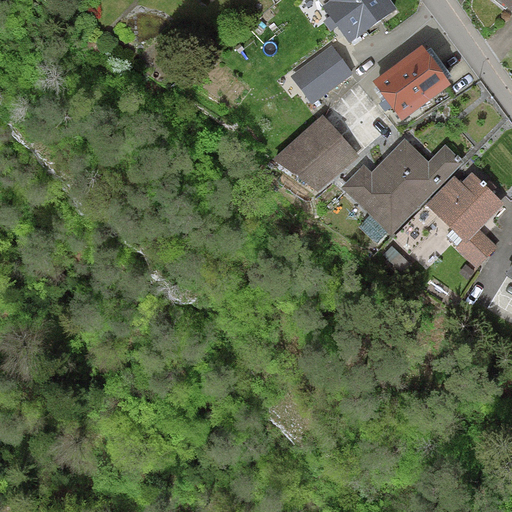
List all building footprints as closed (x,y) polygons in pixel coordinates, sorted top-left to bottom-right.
[(391,12),(382,0),(338,0),(325,9),(349,42),(391,12)] [(511,7),(511,0),(498,0),(510,10),(511,7)] [(348,74),(331,51),(294,78),(311,101),(348,74)] [(445,89),(424,60),(380,92),(401,120),(445,89)] [(351,156),(321,122),(278,162),(316,188),(351,156)] [(459,165),(444,150),(427,167),(405,145),(371,179),(363,171),(345,190),(391,235),(459,165)] [(499,208),(471,179),(437,212),(465,241),(499,208)]
